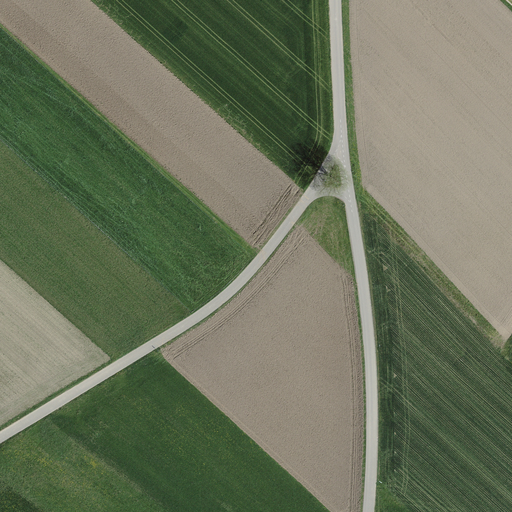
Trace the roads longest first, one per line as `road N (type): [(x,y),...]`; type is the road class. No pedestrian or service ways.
road 1 (residential): [(0,438),(217,302),(312,191)]
road 2 (tertiary): [(368,511),(370,355),(349,193)]
road 3 (tertiary): [(341,141),(335,0)]
